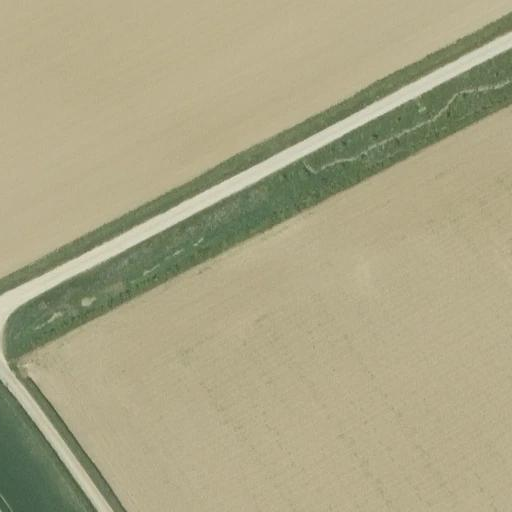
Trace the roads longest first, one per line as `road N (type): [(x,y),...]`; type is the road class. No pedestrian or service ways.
road 1 (track): [(0,306),(511,37)]
road 2 (unclassified): [(103,511),(0,371)]
